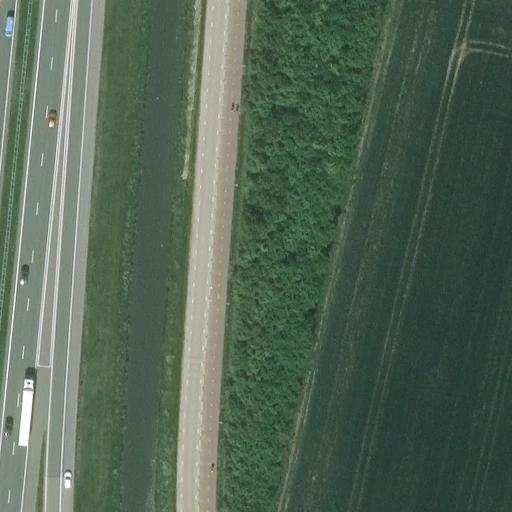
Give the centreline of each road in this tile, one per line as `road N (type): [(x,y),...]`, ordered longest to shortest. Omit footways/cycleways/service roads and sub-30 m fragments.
road 1 (motorway): [(6,511),(57,0)]
road 2 (unclassified): [(188,511),(220,0)]
road 3 (motorway): [(53,511),(79,0)]
